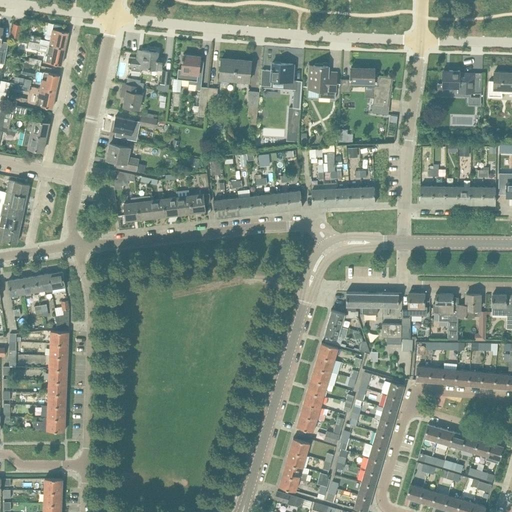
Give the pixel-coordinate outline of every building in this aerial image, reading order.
[(13,23),(11,33),(10,37),(18,39),(21,25),(13,23)] [(54,23),(50,42),(49,45),(65,48),(68,32),(61,30),(62,25),(54,23)] [(31,35),(29,41),(33,41),(35,42),(39,43),(40,40),(41,37),(31,35)] [(29,41),(28,47),(38,49),(39,43),(35,42),(33,41),(29,41)] [(65,48),(49,45),(46,62),(61,65),(65,48)] [(129,58),(128,65),(133,66),(132,71),(140,71),(141,67),(156,69),(156,68),(161,69),(162,61),(156,60),(157,52),(156,52),(156,50),(149,49),(149,51),(142,50),(142,52),(138,52),(137,56),(137,59),(129,58)] [(200,56),(183,54),(180,78),(189,79),(190,84),(196,84),(196,89),(200,90),(200,86),(204,61),(200,60),(200,56)] [(42,59),(29,57),(29,59),(25,59),(25,62),(40,65),(42,59)] [(221,58),(220,68),(219,78),(234,79),(236,59),(221,58)] [(236,59),(234,79),(249,80),(251,60),(236,59)] [(262,69),(261,85),(270,86),(271,79),(292,81),(292,74),(293,64),(272,62),(271,70),(262,69)] [(328,66),(309,65),(308,88),(319,89),(319,98),(335,99),(337,72),(328,72),(328,66)] [(340,79),(340,89),(339,92),(350,93),(350,85),(373,85),(373,97),(371,112),(386,114),(387,107),(388,107),(392,77),(379,75),(379,76),(374,76),(375,68),(368,68),(368,69),(351,68),(351,67),(350,72),(349,72),(349,79),(340,79)] [(163,70),(161,90),(167,91),(170,71),(163,70)] [(438,83),(437,91),(437,95),(450,95),(451,87),(458,87),(458,92),(473,92),(474,73),(459,73),(459,71),(443,70),(442,84),(438,83)] [(59,75),(44,71),(40,88),(55,91),(59,75)] [(488,90),(488,96),(502,96),(502,92),(511,92),(511,72),(494,72),(494,81),(489,80),(488,90)] [(127,78),(126,84),(132,85),(137,86),(143,88),(144,83),(140,82),(140,80),(127,78)] [(295,80),(293,114),(299,115),(301,80),(295,80)] [(10,81),(9,88),(22,91),(24,84),(10,81)] [(126,84),(122,83),(120,95),(125,96),(123,105),(139,108),(143,88),(137,86),(132,85),(126,84)] [(200,86),(200,90),(199,103),(196,103),(195,115),(205,116),(207,101),(208,87),(200,86)] [(218,88),(208,87),(207,101),(217,101),(218,88)] [(55,91),(40,88),(37,104),(52,108),(55,91)] [(259,92),(249,91),(248,104),(249,105),(247,116),(252,116),(251,124),(256,125),(258,107),(259,92)] [(9,126),(11,118),(13,119),(14,112),(26,114),(27,108),(7,104),(3,127),(7,128),(8,129),(9,126)] [(140,121),(139,125),(155,128),(156,122),(157,118),(152,117),(142,115),(141,115),(140,121)] [(115,116),(113,130),(116,130),(114,136),(130,139),(131,134),(133,124),(138,125),(138,121),(134,120),(125,118),(115,116)] [(25,131),(25,132),(46,137),(49,122),(39,120),(34,119),(34,120),(28,118),(26,125),(25,131)] [(352,132),(347,132),(347,128),(338,128),(338,140),(353,140),(352,132)] [(46,137),(25,132),(22,146),(43,151),(46,137)] [(116,167),(119,168),(136,171),(139,158),(128,156),(130,147),(110,143),(106,159),(118,161),(116,167)] [(511,153),(511,144),(499,143),(499,144),(499,152),(511,153)] [(460,145),(461,155),(469,155),(469,145),(460,145)] [(432,157),(432,147),(423,147),(422,157),(432,157)] [(321,158),(322,149),(310,148),(309,158),(317,158),(321,158)] [(268,153),(258,154),(260,166),(269,165),(268,153)] [(220,159),(211,160),(211,174),(220,173),(220,159)] [(138,164),(137,171),(143,173),(145,165),(138,164)] [(131,174),(118,171),(116,177),(129,180),(131,174)] [(511,174),(502,175),(502,184),(506,184),(506,196),(511,195),(511,174)] [(9,179),(7,189),(6,191),(12,193),(27,196),(29,184),(9,179)] [(433,186),(420,185),(420,202),(433,202),(433,186)] [(375,203),(374,186),(361,187),(362,204),(375,203)] [(445,186),(433,186),(433,202),(445,203),(445,186)] [(458,186),(445,186),(445,203),(457,203),(458,186)] [(470,186),(458,186),(457,203),(470,203),(470,186)] [(483,186),(470,186),(470,203),(482,203),(483,186)] [(495,187),(483,186),(482,203),(495,203),(495,187)] [(350,204),(349,187),(336,188),(337,205),(350,204)] [(362,204),(361,187),(349,187),(350,204),(362,204)] [(337,205),(336,188),(324,189),(325,205),(337,205)] [(325,205),(324,189),(311,189),(312,206),(325,205)] [(287,192),(289,208),(302,207),(300,190),(287,192)] [(27,196),(12,193),(6,191),(4,203),(24,207),(27,196)] [(289,208),(287,192),(275,193),(277,210),(289,208)] [(209,201),(209,193),(189,195),(191,212),(205,210),(204,202),(209,201)] [(277,210),(275,193),(263,194),(265,211),(277,210)] [(265,211),(263,194),(250,196),(252,212),(265,211)] [(152,216),(150,200),(149,195),(136,196),(138,218),(152,216)] [(150,195),(149,195),(150,200),(152,216),(165,215),(163,198),(151,200),(150,195)] [(189,195),(176,197),(178,213),(191,212),(189,195)] [(131,202),(124,203),(126,220),(138,218),(136,196),(131,197),(131,202)] [(252,212),(250,196),(238,197),(240,214),(252,212)] [(178,213),(176,197),(163,198),(165,215),(178,213)] [(240,214),(238,197),(225,198),(227,215),(240,214)] [(227,215),(225,198),(213,200),(215,217),(227,215)] [(22,219),(24,207),(4,203),(0,202),(0,214),(1,215),(22,219)] [(22,219),(1,215),(0,220),(0,226),(19,231),(22,219)] [(19,231),(0,226),(0,239),(17,243),(19,231)] [(66,290),(62,271),(48,273),(52,292),(66,290)] [(48,273),(35,276),(38,290),(44,289),(45,293),(52,292),(48,273)] [(38,290),(35,276),(21,278),(24,293),(25,297),(31,296),(30,291),(38,290)] [(21,278),(8,280),(11,299),(18,298),(17,294),(24,293),(21,278)] [(399,292),(346,291),(346,305),(348,305),(348,310),(351,310),(351,311),(356,311),(356,305),(363,305),(363,313),(377,313),(377,306),(398,306),(399,292)] [(424,293),(409,293),(408,307),(420,307),(419,315),(427,315),(427,306),(424,306),(424,293)] [(453,293),(436,293),(435,303),(433,304),(433,313),(450,313),(450,322),(447,322),(447,339),(457,339),(458,316),(458,307),(453,307),(453,293)] [(458,304),(458,316),(473,316),(473,309),(480,309),(480,294),(466,294),(466,305),(458,304)] [(506,294),(492,294),(492,314),(507,315),(507,328),(511,328),(511,305),(506,305),(506,294)] [(64,314),(56,315),(56,327),(68,328),(69,309),(67,300),(61,301),(64,314)] [(345,313),(331,309),(323,334),(338,338),(344,317),(358,317),(358,311),(356,311),(351,311),(351,310),(348,310),(348,314),(345,314),(345,313)] [(402,309),(402,323),(410,324),(410,309),(402,309)] [(401,343),(401,337),(401,324),(382,323),(382,336),(387,337),(387,343),(401,343)] [(50,340),(50,343),(68,344),(68,331),(51,330),(50,340)] [(342,337),(340,344),(346,346),(346,345),(370,352),(366,341),(360,341),(360,345),(348,341),(348,339),(342,337)] [(338,347),(321,342),(318,354),(334,359),(338,347)] [(50,343),(50,355),(67,356),(68,344),(50,343)] [(334,359),(318,354),(314,366),(331,371),(334,359)] [(50,355),(49,368),(67,368),(67,356),(50,355)] [(353,365),(359,366),(362,359),(355,357),(353,365)] [(331,371),(314,366),(310,378),(327,383),(331,371)] [(429,381),(430,367),(417,366),(416,379),(429,381)] [(443,368),(430,367),(429,381),(442,382),(443,368)] [(67,368),(49,368),(49,380),(66,380),(67,368)] [(456,370),(443,368),(442,382),(455,383),(456,370)] [(349,377),(356,379),(358,371),(352,369),(349,377)] [(469,371),(456,370),(455,383),(468,384),(469,371)] [(364,371),(359,386),(367,388),(371,373),(364,371)] [(482,372),(469,371),(468,384),(481,385),(482,372)] [(495,373),(482,372),(481,385),(494,387),(495,373)] [(494,387),(507,388),(508,374),(495,373),(494,387)] [(356,379),(349,377),(347,384),(354,386),(356,379)] [(327,383),(310,378),(307,390),(324,395),(327,383)] [(66,380),(49,380),(48,392),(66,393),(66,380)] [(391,381),(387,394),(400,398),(404,385),(391,381)] [(367,388),(359,386),(358,392),(356,398),(362,400),(364,394),(365,394),(367,388)] [(324,395),(307,390),(303,402),(320,407),(324,395)] [(48,392),(48,404),(65,405),(66,393),(48,392)] [(348,393),(345,401),(352,403),(354,395),(348,393)] [(400,398),(387,394),(383,406),(396,410),(400,398)] [(352,403),(345,401),(343,409),(349,411),(352,403)] [(320,407),(303,402),(300,414),(317,419),(317,418),(323,420),(325,415),(318,413),(320,407)] [(41,404),(41,417),(43,417),(47,417),(65,417),(65,405),(48,404),(42,404),(41,404)] [(396,410),(383,406),(379,419),(393,423),(396,410)] [(359,413),(352,411),(350,417),(357,419),(359,413)] [(317,419),(300,414),(296,426),(313,431),(317,419)] [(338,416),(335,424),(342,426),(344,418),(338,416)] [(34,425),(33,429),(34,429),(64,430),(65,430),(65,417),(47,417),(43,417),(43,421),(34,421),(34,425)] [(393,423),(379,419),(376,431),(389,435),(393,423)] [(337,443),(342,426),(335,424),(333,432),(326,430),(324,439),(337,443)] [(436,440),(440,427),(428,424),(424,437),(436,440)] [(453,431),(440,427),(436,440),(449,444),(453,431)] [(389,435),(376,431),(372,444),(385,448),(389,435)] [(465,435),(453,431),(449,444),(461,448),(465,435)] [(349,437),(342,435),(341,441),(347,443),(349,437)] [(478,438),(465,435),(461,448),(474,451),(478,438)] [(309,442),(293,437),(289,449),(306,454),(309,442)] [(491,442),(478,438),(474,451),(487,455),(491,442)] [(503,446),(491,442),(487,455),(499,459),(503,446)] [(385,448),(372,444),(368,457),(382,460),(385,448)] [(306,454),(289,449),(286,461),(302,466),(306,454)] [(333,454),(327,452),(325,460),(331,462),(333,454)] [(346,457),(339,455),(337,461),(344,463),(346,457)] [(438,457),(432,456),(430,462),(436,464),(438,457)] [(382,460),(368,457),(365,469),(378,473),(382,460)] [(331,462),(325,460),(322,468),(329,470),(331,462)] [(302,466),(286,461),(282,473),(299,478),(306,480),(308,474),(301,472),(302,466)] [(344,463),(337,461),(335,467),(342,469),(344,463)] [(449,468),(455,470),(457,463),(451,461),(449,468)] [(463,465),(457,463),(455,470),(461,472),(463,465)] [(442,469),(429,465),(427,472),(433,474),(434,471),(440,473),(442,469)] [(378,473),(365,469),(361,482),(374,485),(378,473)] [(476,469),(474,475),(480,477),(482,470),(476,469)] [(446,477),(452,479),(454,472),(448,470),(446,477)] [(299,478),(282,473),(279,486),(295,491),(299,478)] [(343,476),(333,473),(330,486),(337,488),(341,476),(343,476)] [(323,476),(320,485),(327,487),(330,475),(326,474),(325,477),(323,476)] [(62,478),(45,478),(44,490),(62,491),(62,478)] [(479,480),(473,478),(471,485),(477,487),(479,480)] [(374,485),(361,482),(357,494),(371,498),(374,485)] [(423,487),(410,484),(406,497),(419,500),(423,487)] [(327,487),(320,485),(318,492),(325,494),(327,487)] [(337,488),(330,486),(328,492),(335,494),(337,488)] [(435,491),(423,487),(419,500),(431,504),(435,491)] [(44,490),(44,503),(61,503),(62,491),(44,490)] [(289,494),(277,491),(275,498),(286,502),(286,503),(289,494)] [(448,495),(435,491),(431,504),(444,508),(448,495)] [(328,492),(326,500),(333,502),(335,494),(328,492)] [(296,511),(300,498),(289,494),(286,503),(296,506),(293,511),(296,511)] [(371,498),(357,494),(354,507),(367,511),(371,498)] [(460,499),(448,495),(444,508),(456,511),(460,499)] [(312,501),(300,498),(296,511),(298,505),(310,508),(312,501)] [(469,511),(473,502),(460,499),(456,511),(457,511),(469,511)] [(324,504),(314,501),(312,509),(321,511),(324,504)] [(483,511),(485,506),(473,502),(469,511),(483,511)] [(44,503),(43,511),(60,511),(61,503),(44,503)]
